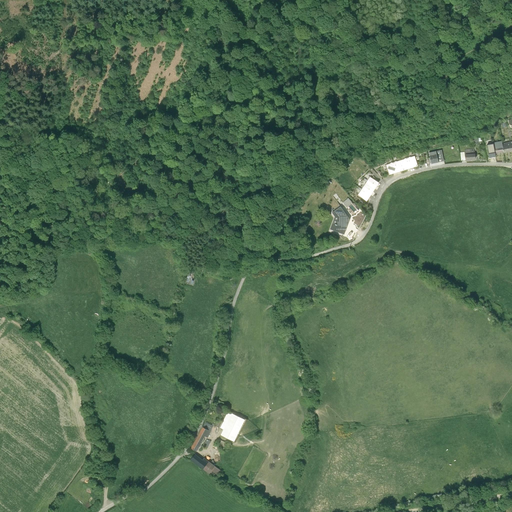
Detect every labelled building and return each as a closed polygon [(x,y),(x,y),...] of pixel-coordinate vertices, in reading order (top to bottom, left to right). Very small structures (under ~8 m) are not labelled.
[(504,153),(502,144),(502,142),(493,144),(493,145),(495,155),(504,153)] [(511,142),(502,144),(504,153),(511,151),(511,142)] [(495,158),(495,155),(493,145),(487,146),(489,159),(495,158)] [(476,161),(475,150),(465,151),(466,162),(476,161)] [(429,154),(431,165),(438,163),(436,152),(429,154)] [(414,157),(407,159),(410,170),(417,167),(414,157)] [(407,159),(400,162),(403,172),(410,170),(407,159)] [(400,162),(393,164),(396,174),(403,172),(400,162)] [(386,166),(389,176),(396,174),(393,164),(386,166)] [(369,178),(365,184),(374,190),(378,184),(369,178)] [(365,184),(361,190),(370,197),(374,190),(365,184)] [(370,197),(361,190),(357,197),(366,203),(370,197)] [(351,205),(347,200),(342,204),(346,209),(351,205)] [(348,222),(339,209),(331,214),(336,221),(348,222)] [(342,238),(345,231),(333,227),(336,221),(333,220),(328,232),(342,238)] [(348,222),(336,221),(333,227),(345,231),(348,222)] [(242,425),(226,416),(217,433),(220,435),(218,440),(231,447),(242,425)] [(211,432),(202,427),(187,454),(193,457),(202,442),(204,443),(211,432)] [(199,465),(191,459),(186,465),(206,479),(212,472),(200,463),(199,465)] [(215,481),(219,477),(214,473),(210,477),(215,481)]
